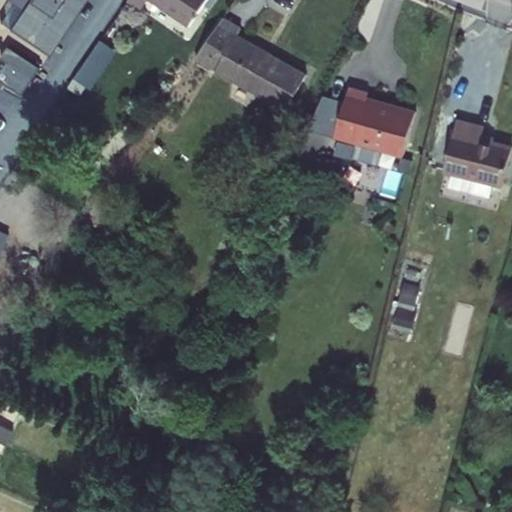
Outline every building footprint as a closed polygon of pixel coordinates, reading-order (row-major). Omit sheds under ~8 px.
[(33,0),(52,12),(60,0),(33,0)] [(210,0),(132,0),(126,9),(138,17),(147,3),(189,31),(210,0)] [(242,32),(223,19),(193,63),(278,120),(301,86),(235,41),(242,32)] [(95,87),(122,48),(105,36),(77,75),(95,87)] [(369,97),(371,92),(351,87),(338,135),(359,141),(355,156),(379,164),(384,148),(405,154),(417,110),(369,97)] [(488,123),(461,118),(450,169),(506,181),(511,158),(511,141),(485,135),(488,123)] [(0,276),(12,282),(17,271),(0,262),(0,256),(10,234),(0,229),(0,276)] [(414,319),(424,284),(408,279),(399,315),(414,319)]
